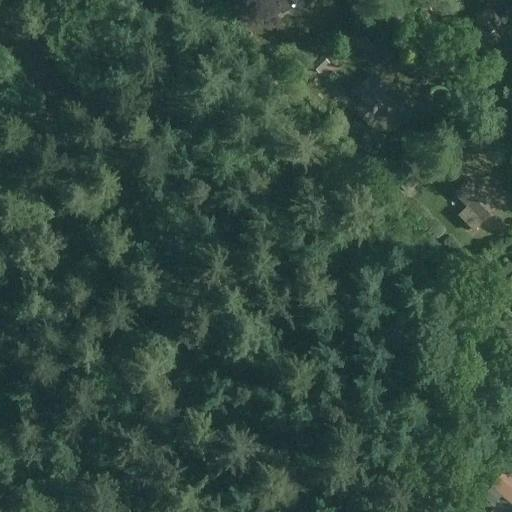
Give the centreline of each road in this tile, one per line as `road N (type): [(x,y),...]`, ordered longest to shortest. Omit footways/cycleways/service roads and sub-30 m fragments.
road 1 (track): [(0,160),(299,462)]
road 2 (unknown): [(378,0),(458,99)]
